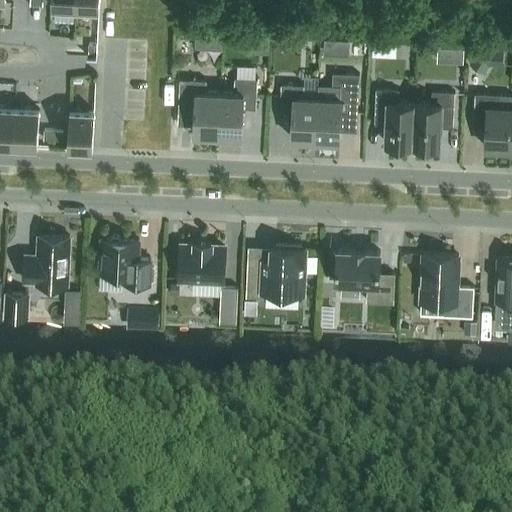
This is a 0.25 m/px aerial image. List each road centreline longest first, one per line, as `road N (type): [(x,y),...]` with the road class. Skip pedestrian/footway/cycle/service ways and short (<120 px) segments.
road 1 (residential): [(0,160),(511,185)]
road 2 (residential): [(511,223),(0,201)]
road 3 (residential): [(0,37),(60,53),(56,67),(0,71)]
